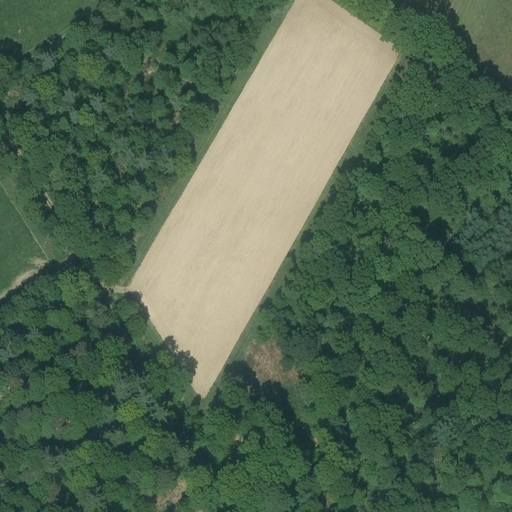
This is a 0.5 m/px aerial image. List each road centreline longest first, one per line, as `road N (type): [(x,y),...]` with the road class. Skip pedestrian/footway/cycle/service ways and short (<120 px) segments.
road 1 (track): [(0,120),(240,511)]
road 2 (track): [(242,511),(321,475),(385,420),(473,306)]
